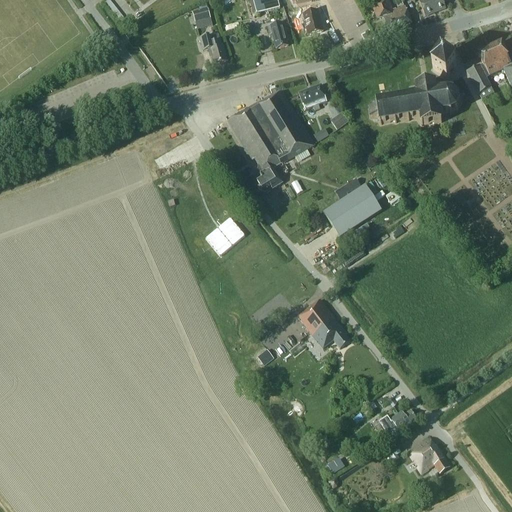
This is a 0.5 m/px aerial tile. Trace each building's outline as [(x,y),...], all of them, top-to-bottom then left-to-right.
[(280,9),(277,0),(252,0),(257,15),(280,9)] [(392,12),(388,0),(386,0),(372,5),(377,21),(384,19),(389,33),(412,25),(407,11),(405,7),(396,10),(396,12),(393,13),(393,12),(392,12)] [(425,18),(436,14),(430,0),(427,0),(420,3),(425,18)] [(430,0),(436,14),(446,10),(442,0),(430,0)] [(200,11),(193,13),(195,23),(207,20),(211,19),(208,9),(200,11)] [(304,21),(303,22),(305,28),(306,28),(308,36),(323,33),(318,12),(303,16),(304,21)] [(288,41),(284,24),(268,28),(270,36),(272,35),(276,50),(288,47),(287,42),(288,41)] [(220,41),(219,35),(209,38),(209,37),(200,39),(203,52),(211,50),(215,66),(227,63),(223,47),(222,47),(220,41)] [(468,73),(467,73),(480,97),(482,101),(494,95),(491,89),(486,79),(503,70),(511,88),(511,66),(507,57),(508,57),(502,44),(478,55),(484,67),(481,68),(480,67),(468,73)] [(433,71),(448,81),(457,65),(454,63),(442,56),(433,71)] [(264,93),(281,90),(279,83),(263,87),(264,93)] [(437,94),(435,86),(425,87),(415,89),(417,97),(377,104),(377,108),(369,110),(371,120),(379,119),(380,125),(419,119),(421,120),(422,127),(442,124),(440,116),(441,116),(441,115),(450,114),(450,115),(451,115),(451,113),(456,111),(457,112),(458,111),(457,110),(459,105),(461,105),(461,104),(459,104),(459,99),(460,98),(459,97),(458,97),(454,94),(455,92),(454,92),(453,93),(448,92),(447,91),(446,91),(446,92),(437,94)] [(319,106),(327,103),(325,98),(321,87),(299,95),(303,106),(305,111),(314,108),(315,112),(320,110),(319,106)] [(262,181),(258,184),(259,186),(258,187),(258,188),(258,189),(259,190),(260,191),(261,191),(262,191),(264,194),(272,189),(273,190),(283,184),(274,170),(277,168),(276,168),(282,164),(283,165),(315,147),(282,93),(227,123),(250,161),(253,162),(255,160),(259,167),(257,172),(259,173),(261,176),(260,177),(262,181)] [(331,122),(337,131),(348,123),(342,114),(331,122)] [(325,131),(314,137),(318,144),(329,138),(325,131)] [(361,187),(356,181),(336,194),(340,201),(361,187)] [(382,212),(365,186),(323,214),(340,239),(382,212)] [(230,220),(206,240),(220,258),(245,237),(230,220)] [(336,248),(324,256),(326,259),(338,251),(336,248)] [(349,343),(343,335),(345,334),(337,324),(338,324),(322,302),(298,319),(321,350),(334,342),(340,350),(349,343)] [(274,360),(269,353),(265,357),(263,355),(257,359),(265,368),(274,360)] [(369,418),(375,414),(373,411),(390,399),(386,394),(363,410),(369,418)] [(419,424),(411,412),(404,416),(402,412),(391,420),(388,416),(378,423),(391,442),(401,435),(401,436),(419,424)] [(428,471),(434,467),(440,475),(450,469),(444,460),(445,460),(436,446),(435,447),(430,440),(408,454),(413,463),(414,462),(418,468),(417,469),(422,476),(429,471),(428,471)] [(398,449),(387,456),(391,461),(392,460),(395,463),(400,460),(397,456),(401,454),(398,449)]
